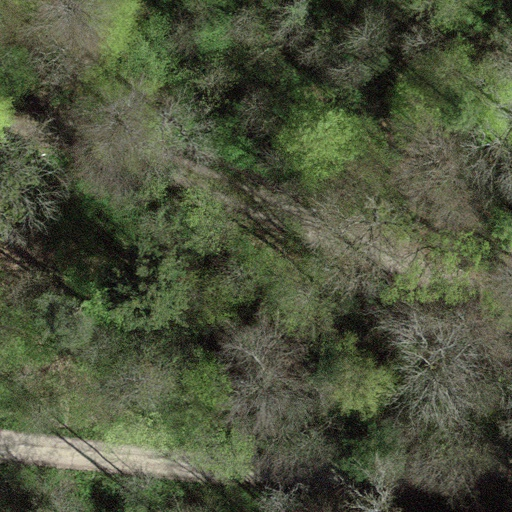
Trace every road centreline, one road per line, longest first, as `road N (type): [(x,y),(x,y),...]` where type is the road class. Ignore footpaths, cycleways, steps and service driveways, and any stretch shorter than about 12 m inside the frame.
road 1 (track): [(511,320),(232,191),(0,111)]
road 2 (track): [(511,463),(369,474),(0,448)]
